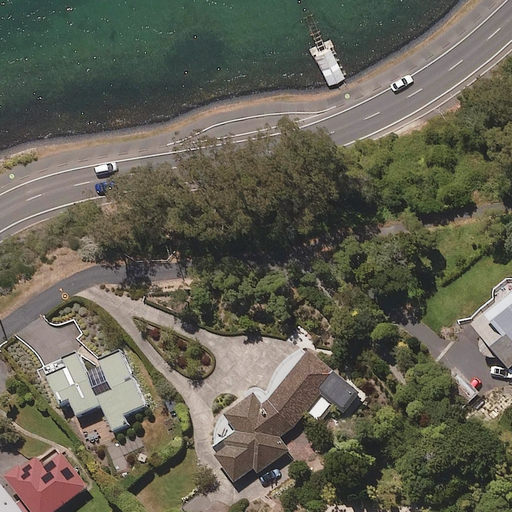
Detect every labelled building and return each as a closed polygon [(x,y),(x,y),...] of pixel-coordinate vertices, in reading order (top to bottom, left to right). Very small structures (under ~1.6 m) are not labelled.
[(331,43),(313,52),(329,84),(347,75),(331,43)] [(511,296),(474,325),(488,342),(481,347),(488,357),(495,351),(511,372),(511,371),(511,296)] [(361,393),(315,355),(313,357),(304,350),(301,352),(298,353),(295,355),(292,357),(290,359),(287,362),(285,364),(282,367),(280,370),(279,373),(277,376),(276,379),(274,383),(274,386),(273,390),(267,394),(266,393),(265,393),(264,392),(263,391),(261,391),(260,391),(259,390),(257,390),(256,390),(255,390),(253,390),(252,390),(250,391),(249,391),(248,391),(231,404),(235,409),(232,411),(229,414),(227,417),(224,420),(222,423),(221,426),(219,430),(218,433),(217,437),(216,441),(216,445),(216,449),(216,452),(217,456),(218,460),(239,484),(256,469),(262,476),(290,451),(282,441),(308,419),(314,427),(334,406),(344,414),(361,393)] [(148,408),(124,353),(87,369),(81,356),(47,371),(63,408),(73,404),(80,419),(104,408),(115,433),(129,427),(125,418),(148,408)] [(62,511),(91,489),(65,456),(47,470),(39,459),(10,482),(33,511),(62,511)] [(22,511),(0,483),(0,511),(22,511)] [(211,511),(213,511),(202,496),(184,509),(185,511),(211,511)]
